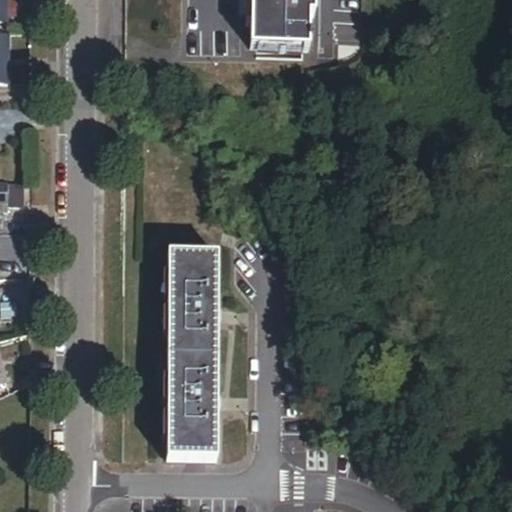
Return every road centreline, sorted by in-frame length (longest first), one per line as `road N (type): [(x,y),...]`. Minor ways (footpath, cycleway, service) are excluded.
road 1 (residential): [(77,485),(79,0)]
road 2 (residential): [(77,485),(274,486),(346,493),(392,511)]
